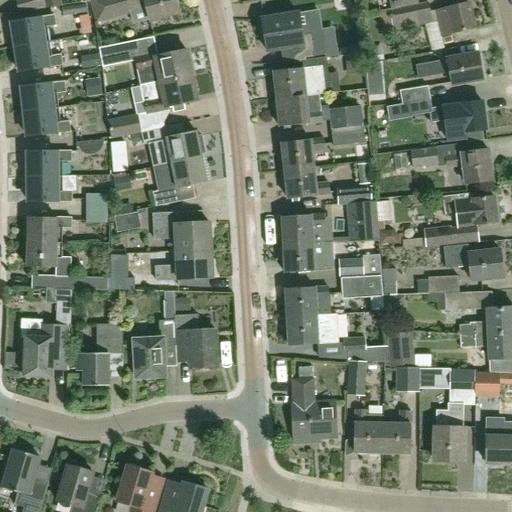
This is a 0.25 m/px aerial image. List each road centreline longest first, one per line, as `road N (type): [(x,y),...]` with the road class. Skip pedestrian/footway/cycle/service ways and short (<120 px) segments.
road 1 (residential): [(255,408),(237,130),(211,0)]
road 2 (residential): [(255,408),(175,412),(90,430),(0,406)]
road 3 (residential): [(511,511),(332,499),(264,477)]
